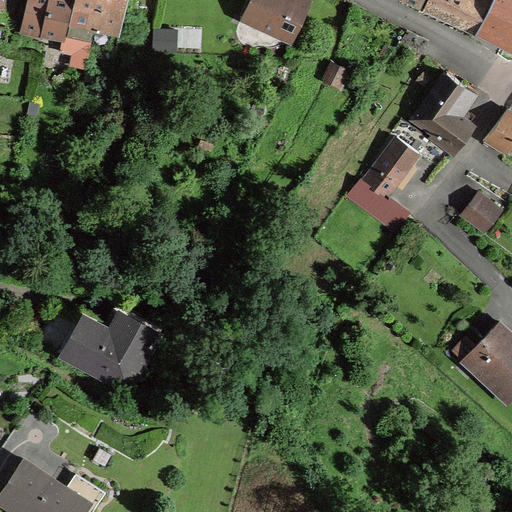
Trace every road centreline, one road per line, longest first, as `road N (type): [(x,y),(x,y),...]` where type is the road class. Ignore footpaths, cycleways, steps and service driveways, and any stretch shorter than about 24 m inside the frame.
road 1 (residential): [(511,75),(374,0)]
road 2 (residential): [(511,79),(426,198)]
